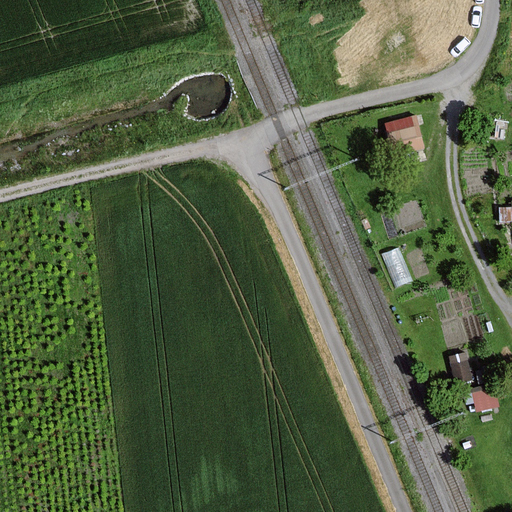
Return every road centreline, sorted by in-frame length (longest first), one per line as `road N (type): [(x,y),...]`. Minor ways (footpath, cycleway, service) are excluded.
road 1 (unclassified): [(403,511),(250,138),(326,109)]
road 2 (track): [(250,138),(0,199)]
road 3 (track): [(326,109),(461,74),(485,41),(492,0)]
